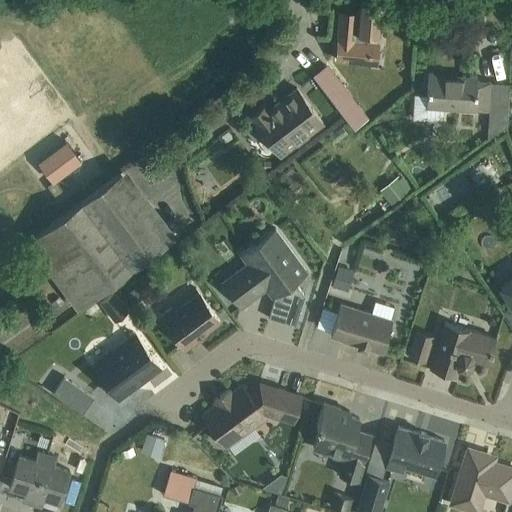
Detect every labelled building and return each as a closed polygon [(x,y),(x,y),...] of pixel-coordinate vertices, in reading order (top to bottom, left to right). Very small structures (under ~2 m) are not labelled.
[(335,59),(350,61),(368,62),(370,42),(367,42),(367,33),(378,34),(381,3),(379,3),(377,0),(375,0),(368,0),(367,2),(359,1),(358,13),(339,12),(335,59)] [(341,112),(353,103),(327,65),(313,75),(341,112)] [(413,95),(412,119),(440,121),(441,107),(489,110),(487,142),(507,127),(509,100),(490,98),(490,90),(491,82),(476,81),(476,76),(428,73),(427,96),(413,95)] [(296,142),(323,122),(297,87),(269,109),(265,104),(250,115),(274,146),(290,134),(296,142)] [(39,158),(54,179),(80,160),(65,139),(39,158)] [(76,305),(167,237),(120,173),(28,241),(76,305)] [(54,179),(47,184),(55,194),(62,189),(54,179)] [(401,179),(382,194),(391,205),(410,190),(401,179)] [(423,194),(405,208),(415,220),(432,207),(423,194)] [(226,289),(240,308),(269,287),(275,296),(268,318),(295,326),(304,295),(294,281),(307,272),(275,228),(240,254),(241,255),(243,254),(253,268),(226,289)] [(338,268),(333,285),(344,288),(349,272),(338,268)] [(511,280),(501,287),(511,304),(511,280)] [(136,285),(126,292),(133,301),(143,294),(136,285)] [(128,311),(113,292),(100,302),(115,321),(128,311)] [(220,321),(199,293),(175,311),(171,307),(160,315),(185,349),(199,339),(197,336),(204,331),(205,332),(220,321)] [(340,304),(330,334),(343,338),(343,339),(358,344),(357,345),(366,348),(367,346),(382,351),(383,347),(391,321),(390,320),(394,307),(375,302),(371,314),(340,304)] [(430,368),(455,376),(458,366),(464,368),(471,365),(473,359),(488,363),(496,338),(444,322),(430,368)] [(424,361),(432,334),(416,329),(407,355),(424,361)] [(135,334),(112,351),(111,360),(97,370),(118,398),(135,386),(134,384),(144,377),(145,378),(160,368),(135,334)] [(94,396),(64,376),(53,393),(83,413),(94,396)] [(254,381),(245,389),(242,386),(231,394),(228,390),(214,401),(217,404),(202,415),(225,446),(265,416),(270,414),(293,421),(301,396),(254,381)] [(341,409),(323,403),(316,424),(318,428),(313,445),(329,450),(328,452),(345,458),(340,475),(357,481),(371,435),(356,430),(360,419),(340,412),(341,409)] [(418,433),(398,426),(385,467),(401,472),(403,466),(434,476),(445,441),(426,435),(427,434),(418,431),(418,433)] [(165,439),(146,433),(140,451),(159,457),(165,439)] [(487,454),(468,448),(451,504),(478,511),(484,493),(508,501),(511,488),(511,467),(485,460),(487,454)] [(19,455),(9,486),(35,494),(47,453),(38,450),(35,459),(19,455)] [(47,453),(35,494),(60,502),(67,478),(70,470),(53,465),(56,456),(47,453)] [(218,511),(224,496),(195,487),(198,477),(172,469),(165,493),(191,502),(190,502),(196,504),(193,511),(218,511)] [(279,474),(261,487),(280,493),(285,475),(279,474)] [(355,511),(378,511),(389,480),(368,474),(355,511)] [(238,485),(231,488),(235,496),(242,492),(238,485)] [(353,498),(333,492),(329,505),(349,511),(353,498)] [(278,494),(275,505),(270,503),(267,511),(286,511),(288,509),(287,509),(290,498),(278,494)]
